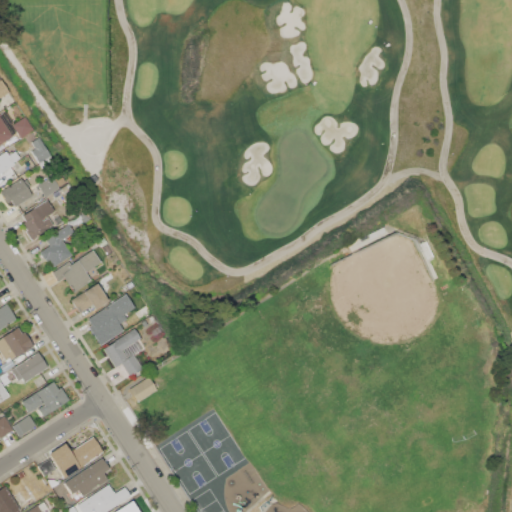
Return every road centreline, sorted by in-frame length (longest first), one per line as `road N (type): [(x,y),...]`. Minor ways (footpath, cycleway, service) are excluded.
road 1 (residential): [(0,242),(177,511)]
road 2 (residential): [(0,469),(105,401)]
